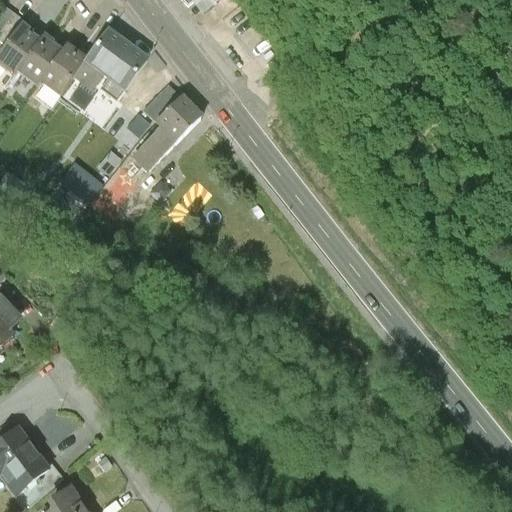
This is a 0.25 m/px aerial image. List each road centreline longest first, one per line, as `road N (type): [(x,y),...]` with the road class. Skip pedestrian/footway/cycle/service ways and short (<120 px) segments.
road 1 (secondary): [(511,464),(143,0)]
road 2 (residential): [(163,511),(74,392),(34,389),(0,413)]
